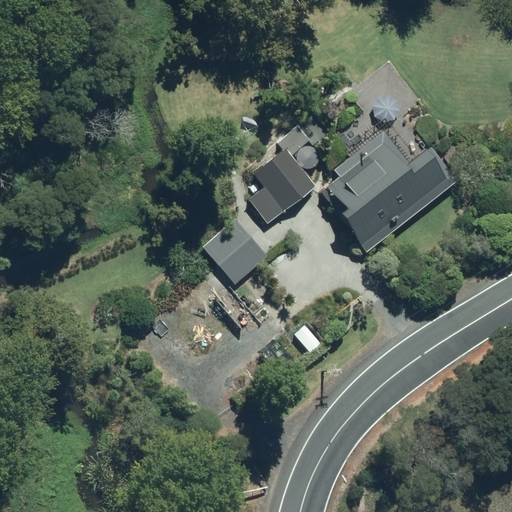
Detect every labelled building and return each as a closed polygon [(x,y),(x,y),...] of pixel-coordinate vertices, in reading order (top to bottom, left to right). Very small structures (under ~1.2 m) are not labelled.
[(368,252),(459,176),(432,145),(411,162),(386,133),(327,182),(347,206),(337,214),(368,252)] [(268,190),(254,202),(272,222),(321,180),(291,146),(256,176),(268,190)] [(264,259),(232,219),(187,256),(204,276),(221,262),(236,281),(264,259)] [(200,367),(248,327),(220,293),(172,333),(200,367)] [(332,342),(308,314),(278,339),(303,368),(332,342)]
